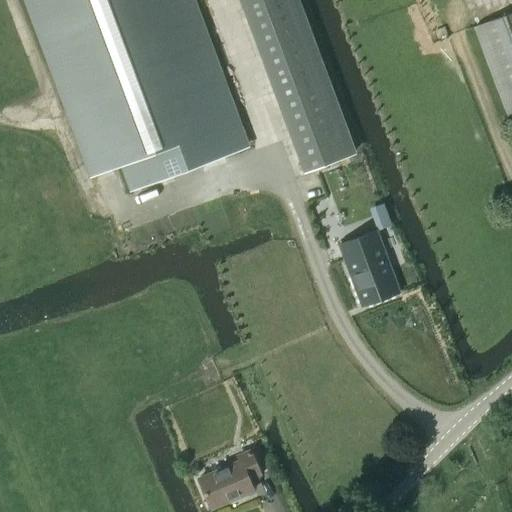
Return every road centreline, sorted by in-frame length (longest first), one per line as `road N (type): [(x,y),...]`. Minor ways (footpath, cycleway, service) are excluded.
road 1 (track): [(91,198),(14,0)]
road 2 (tertiary): [(380,511),(511,382)]
